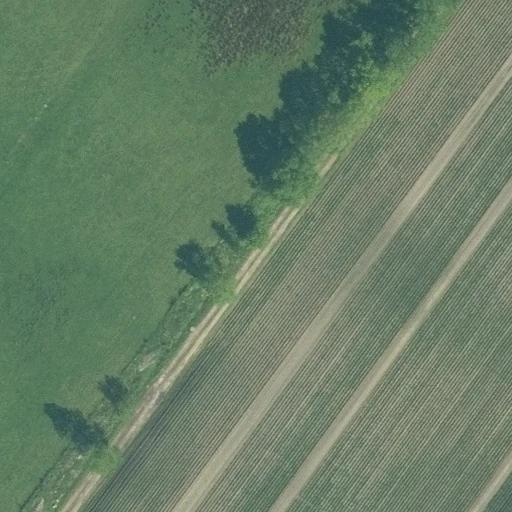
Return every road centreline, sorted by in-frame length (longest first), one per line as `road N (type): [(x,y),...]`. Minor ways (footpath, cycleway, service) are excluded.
road 1 (track): [(435,0),(56,511)]
road 2 (track): [(0,184),(133,0)]
